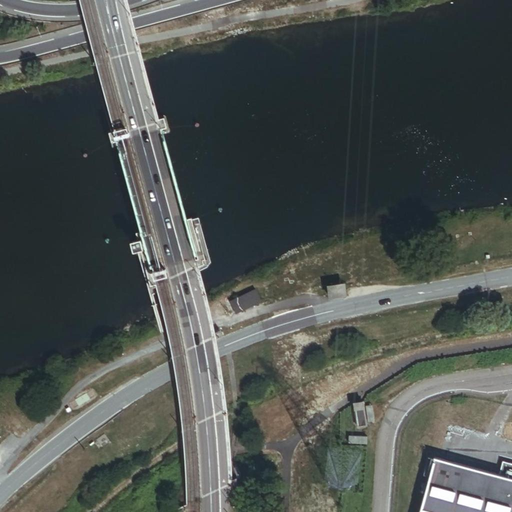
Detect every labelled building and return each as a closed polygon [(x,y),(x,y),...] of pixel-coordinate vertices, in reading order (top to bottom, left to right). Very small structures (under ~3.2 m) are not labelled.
[(146,246),(143,236),(132,239),(135,249),(143,247),(146,246)] [(346,296),(344,284),(327,287),(329,299),(346,296)] [(235,314),(260,303),(254,290),(229,301),(235,314)] [(372,421),(371,405),(362,406),(362,404),(353,404),(355,427),(364,426),(364,422),(372,421)] [(448,426),(441,450),(478,461),(485,436),(448,426)] [(366,446),(367,437),(348,436),(348,445),(366,446)] [(498,476),(433,458),(418,511),(511,511),(511,464),(501,462),(498,476)]
